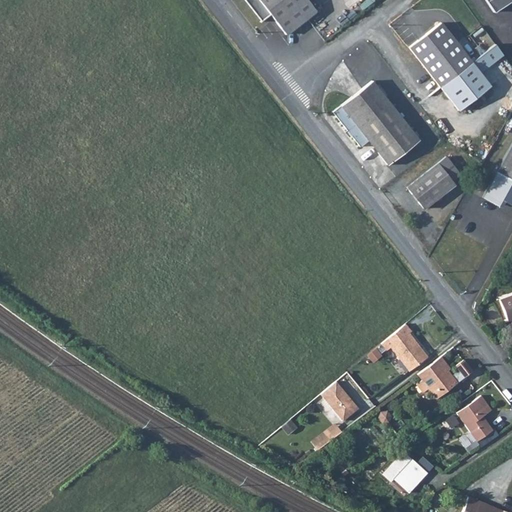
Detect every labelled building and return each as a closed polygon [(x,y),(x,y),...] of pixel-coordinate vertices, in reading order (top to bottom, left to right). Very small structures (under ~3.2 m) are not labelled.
[(286,37),(316,13),(305,0),(243,0),(262,23),(271,17),(286,37)] [(485,0),(493,11),(510,0),(485,0)] [(337,18),(339,20),(343,25),(352,17),(347,10),(337,18)] [(442,90),(472,66),(441,26),(409,50),(442,90)] [(497,46),(472,66),(442,90),(459,112),(510,70),(501,59),(505,56),(497,46)] [(387,167),(419,142),(372,82),(341,107),(387,167)] [(511,177),(511,143),(497,170),(511,177)] [(454,187),(452,184),(460,178),(447,160),(406,189),(423,211),(454,187)] [(511,177),(497,170),(482,197),(500,208),(504,200),(511,204),(511,177)] [(383,351),(386,348),(405,372),(424,357),(405,332),(407,331),(402,324),(378,344),(383,351)] [(443,367),(445,365),(438,357),(415,375),(419,380),(414,385),(420,393),(426,389),(434,400),(470,373),(461,360),(454,366),(457,371),(450,377),(446,372),(443,367)] [(333,381),(318,394),(340,421),(355,408),(333,381)] [(457,412),(476,441),(492,430),(493,428),(488,421),(484,421),(481,416),(492,409),(482,394),(457,412)] [(310,443),(316,451),(340,432),(334,425),(310,443)] [(415,464),(401,452),(381,475),(407,497),(433,466),(421,457),(415,464)] [(455,511),(504,511),(468,497),(468,499),(465,498),(460,509),(458,508),(455,511)]
